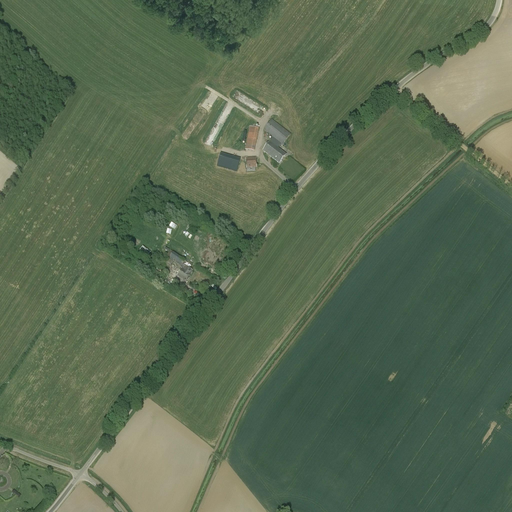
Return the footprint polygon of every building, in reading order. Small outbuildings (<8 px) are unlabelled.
[(272,138),(269,142),(263,151),(280,164),(286,155),(278,149),(281,145),(283,146),(290,134),(272,120),(263,131),(272,138)] [(250,127),(245,150),(254,152),(259,129),(250,127)] [(240,160),(220,154),(217,166),(237,172),(240,160)] [(254,168),(257,168),(256,157),(245,158),(246,169),(247,172),(255,171),(254,168)] [(148,256),(151,252),(142,246),(139,251),(148,256)] [(165,255),(181,267),(185,261),(169,250),(169,251),(168,250),(165,255)] [(164,260),(162,259),(159,264),(160,265),(159,267),(166,272),(173,262),(166,257),(164,260)] [(181,268),(182,269),(177,276),(185,282),(193,272),(187,268),(187,267),(183,264),(181,268)] [(152,276),(154,277),(152,281),(155,283),(158,279),(159,280),(162,275),(159,273),(160,272),(158,271),(158,272),(156,271),(152,276)] [(162,281),(160,283),(175,292),(178,288),(175,286),(174,288),(162,281)]
